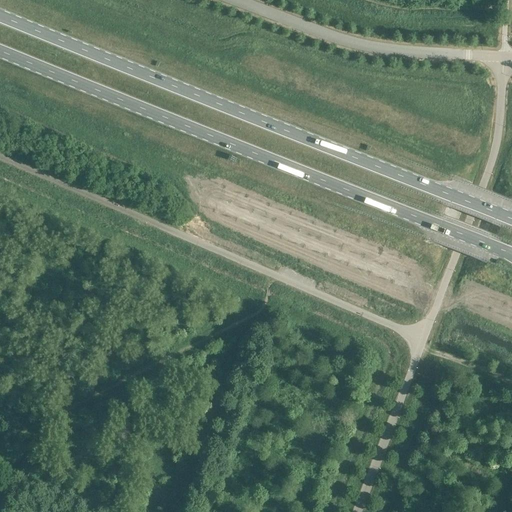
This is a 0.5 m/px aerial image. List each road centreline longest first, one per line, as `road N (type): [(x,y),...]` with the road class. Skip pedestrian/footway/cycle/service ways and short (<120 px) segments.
road 1 (trunk): [(0,46),(511,254)]
road 2 (trunk): [(511,218),(0,11)]
road 3 (unclassified): [(511,57),(375,45),(234,0)]
road 4 (unknown): [(511,6),(387,8),(362,0)]
